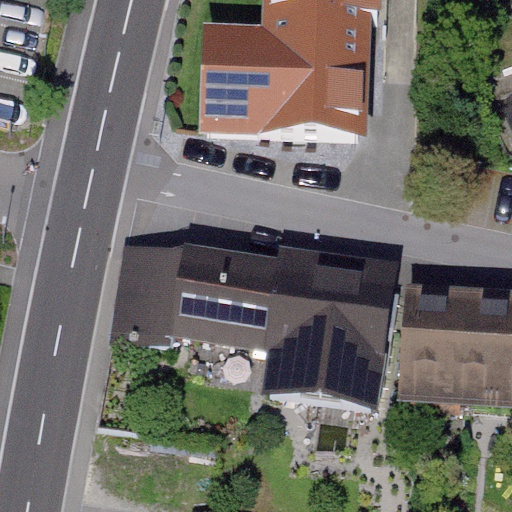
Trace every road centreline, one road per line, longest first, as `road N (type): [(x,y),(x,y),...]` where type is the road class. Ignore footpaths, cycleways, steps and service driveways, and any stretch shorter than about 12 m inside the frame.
road 1 (residential): [(106,174),(511,262)]
road 2 (tertiary): [(34,511),(106,174)]
road 3 (tertiary): [(106,174),(144,0)]
